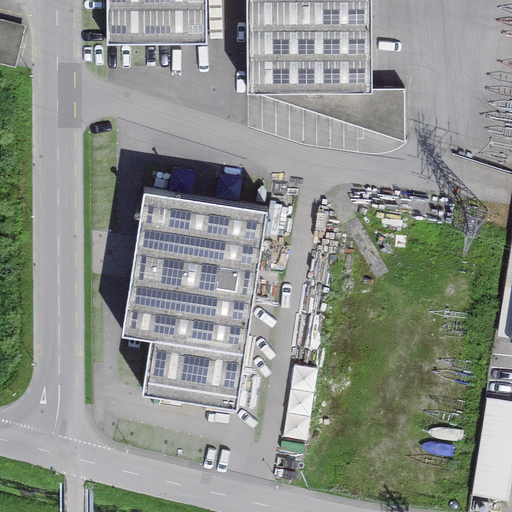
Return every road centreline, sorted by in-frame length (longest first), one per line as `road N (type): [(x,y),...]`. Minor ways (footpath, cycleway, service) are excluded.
road 1 (unclassified): [(60,0),(58,455)]
road 2 (unclassified): [(58,455),(290,511)]
